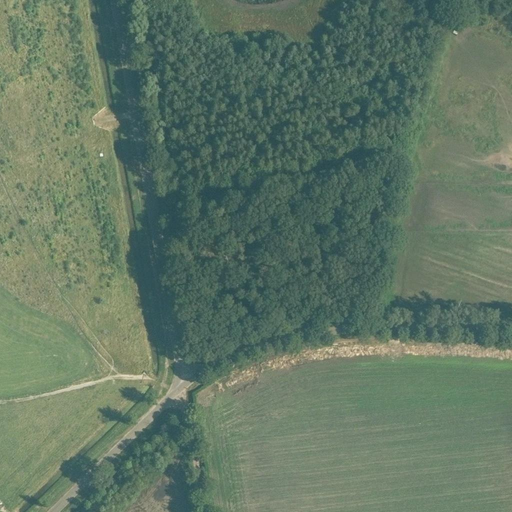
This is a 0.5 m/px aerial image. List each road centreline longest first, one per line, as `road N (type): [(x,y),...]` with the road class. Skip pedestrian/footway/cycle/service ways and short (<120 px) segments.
road 1 (unclassified): [(183,381),(114,0)]
road 2 (unclassified): [(183,381),(300,335),(511,331)]
road 3 (unclassified): [(56,511),(183,381)]
road 4 (track): [(206,511),(183,381)]
